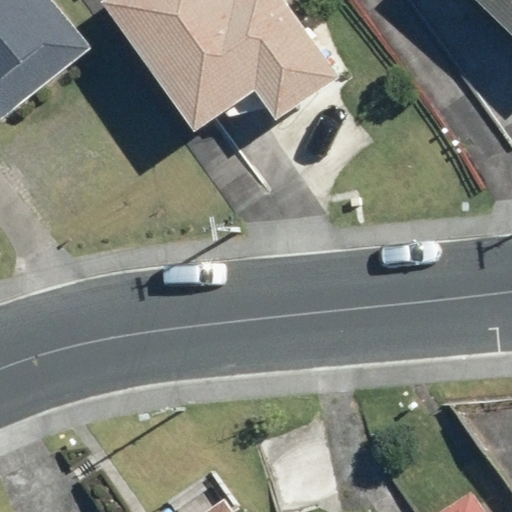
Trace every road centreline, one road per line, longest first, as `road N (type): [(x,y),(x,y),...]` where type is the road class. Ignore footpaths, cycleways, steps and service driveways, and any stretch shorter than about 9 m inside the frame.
road 1 (residential): [(0,364),(112,331),(511,294)]
road 2 (unknown): [(434,0),(511,95)]
